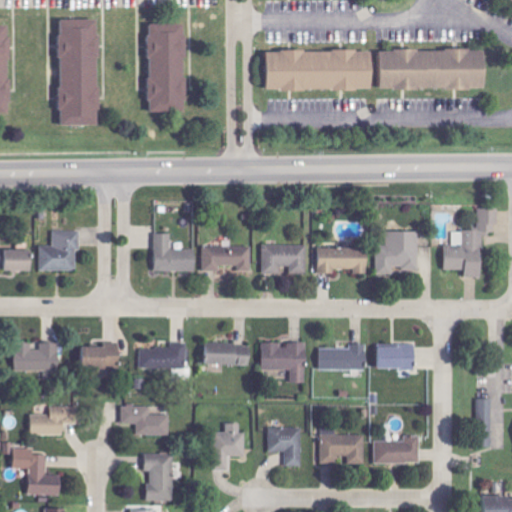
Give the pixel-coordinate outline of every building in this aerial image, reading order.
[(64,126),(103,125),(102,19),(63,19),(64,126)] [(189,24),(152,24),(151,112),(188,112),(189,24)] [(0,112),(13,113),(14,26),(0,25),(0,112)] [(271,50),(270,89),(376,90),(376,51),(271,50)] [(384,89),(490,90),(490,50),(384,50),(384,89)] [(446,270),(467,270),(467,278),(486,278),(487,233),(500,233),(500,209),(479,209),(479,232),(455,231),(455,246),(447,245),(446,270)] [(41,246),(42,271),(78,271),(78,252),(82,252),(82,231),(55,232),(55,246),(41,246)] [(388,247),(378,247),(379,274),(397,273),(397,270),(421,269),(420,231),(388,232),(388,247)] [(197,249),(173,249),(173,234),(156,234),(156,271),(197,271),(197,249)] [(307,245),(263,246),(264,275),(288,275),(308,275),(307,245)] [(253,247),(204,246),(203,271),(222,272),(222,269),(253,270),(253,247)] [(371,274),(371,249),(320,248),(320,274),(336,274),(336,269),(356,269),(356,274),(371,274)] [(0,268),(6,269),(6,271),(34,272),(35,251),(0,249),(0,268)] [(123,369),(123,342),(105,343),(105,347),(84,348),(85,370),(123,369)] [(293,383),(308,383),(307,344),(282,344),(282,342),(264,343),(264,370),(293,370),(293,383)] [(41,343),(41,350),(33,350),(33,343),(17,343),(17,371),(61,371),(61,343),(41,343)] [(142,368),(189,369),(190,343),(173,343),(173,349),(142,348),(142,368)] [(208,343),(208,364),(253,366),(254,345),(208,343)] [(321,349),(321,371),(369,370),(368,344),(352,345),(352,348),(321,349)] [(380,346),(380,369),(418,370),(418,346),(380,346)] [(493,399),(479,399),(480,447),(494,447),(493,399)] [(33,436),(66,435),(66,424),(81,424),(81,406),(52,406),(52,414),(33,415),(33,436)] [(138,435),(171,436),(171,415),(152,415),(152,407),(123,406),(123,425),(138,425),(138,435)] [(217,432),(216,471),(231,471),(231,457),(248,457),(248,433),(242,433),(242,424),(228,424),(228,432),(217,432)] [(304,466),(304,428),(271,428),(271,452),(287,452),(286,466),(304,466)] [(365,435),(322,435),(322,464),(365,464),(365,435)] [(376,442),(376,464),(422,463),(422,436),(406,436),(406,441),(376,442)] [(30,495),(63,496),(64,475),(49,475),(49,455),(36,454),(36,449),(16,448),(16,469),(31,470),(30,495)] [(150,501),(174,502),(176,455),(147,454),(147,471),(151,471),(150,501)]
